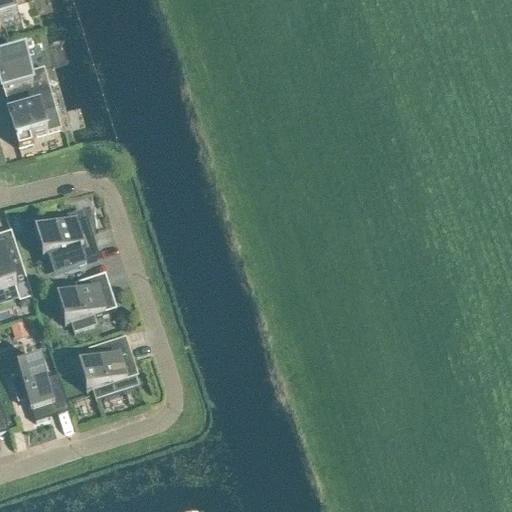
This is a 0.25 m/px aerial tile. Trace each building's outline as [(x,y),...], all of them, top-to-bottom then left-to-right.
[(0,0),(0,27),(15,23),(10,5),(24,2),(23,0),(0,0)] [(11,106),(50,95),(44,73),(30,77),(25,60),(8,65),(6,57),(0,58),(0,88),(2,96),(8,94),(11,106)] [(50,95),(11,106),(15,118),(9,120),(19,155),(32,151),(30,143),(61,134),(50,95)] [(86,273),(84,269),(100,264),(87,225),(85,225),(82,218),(39,231),(39,229),(37,229),(41,240),(35,241),(43,265),(47,263),(54,283),(86,273)] [(32,302),(23,274),(11,237),(0,240),(0,297),(16,293),(21,306),(32,302)] [(95,330),(92,323),(117,315),(105,280),(74,290),(78,301),(57,308),(65,332),(70,330),(73,340),(75,340),(74,337),(95,330)] [(92,397),(94,405),(136,391),(133,384),(138,382),(134,367),(130,368),(128,362),(131,360),(125,343),(88,355),(93,371),(79,375),(86,399),(92,397)] [(75,377),(68,357),(54,362),(61,381),(75,377)] [(46,385),(41,368),(17,376),(19,382),(9,385),(9,387),(12,386),(19,407),(26,404),(34,428),(70,417),(58,382),(46,385)] [(0,439),(9,437),(0,409),(0,439)]
